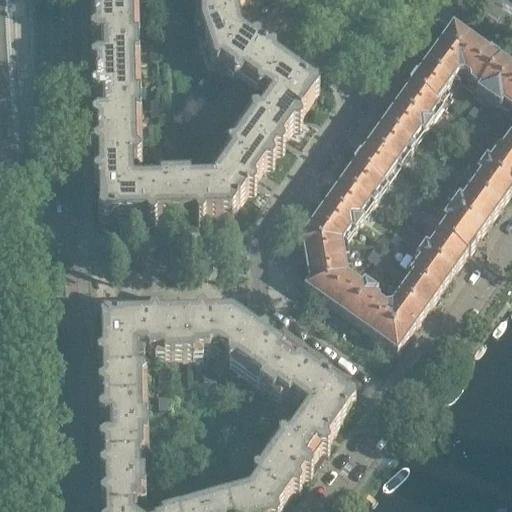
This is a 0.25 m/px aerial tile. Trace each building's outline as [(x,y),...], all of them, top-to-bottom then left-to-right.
[(132,29),(132,10),(137,10),(136,0),(135,0),(94,1),(94,10),(89,13),(89,18),(95,21),(95,30),(132,29)] [(238,17),(214,0),(200,0),(201,36),(214,75),(217,77),(220,73),(242,42),(238,17)] [(214,0),(238,17),(244,7),(250,7),(251,8),(253,4),(253,3),(251,0),(214,0)] [(133,47),(132,29),(95,30),(95,38),(90,42),(90,46),(95,49),(95,58),(138,57),(138,47),(133,47)] [(466,70),(480,51),(453,31),(439,51),(466,70)] [(244,84),(264,57),(261,55),(261,49),(257,46),(251,48),(242,42),(220,73),(234,83),(235,89),(242,88),(244,84)] [(467,76),(466,70),(439,51),(424,72),(451,91),(461,77),(467,76)] [(480,90),(499,64),(499,62),(491,56),(489,57),(480,51),(466,70),(467,76),(470,78),(471,83),(480,90)] [(134,86),(133,67),(138,67),(138,57),(95,58),(96,67),(90,70),(91,75),(96,78),(96,87),(134,86)] [(266,99),(285,73),(276,66),(276,60),(272,57),(267,59),(264,57),(244,84),(257,93),(258,100),(259,101),(266,99)] [(506,109),(511,100),(511,73),(499,64),(480,90),(478,93),(504,112),(506,109)] [(437,111),(451,91),(424,72),(417,81),(415,81),(410,89),(410,91),(435,109),(437,111)] [(319,101),(318,94),(312,92),(285,73),(266,99),(273,104),(275,104),(280,107),(282,105),(285,107),(288,102),(307,116),(315,105),(319,101)] [(208,90),(211,85),(206,81),(203,86),(208,90)] [(134,104),(134,86),(96,87),(96,95),(91,99),(91,103),(97,106),(97,115),(139,114),(139,104),(134,104)] [(427,122),(435,109),(410,91),(396,111),(425,131),(428,126),(427,122)] [(226,102),(229,97),(223,93),(219,98),(226,102)] [(231,106),(234,101),(229,97),(226,102),(231,106)] [(300,126),(307,117),(307,116),(288,102),(285,107),(282,105),(280,107),(275,104),(273,104),(259,123),(288,143),(293,135),(300,135),(302,132),(300,126)] [(425,131),(396,111),(382,131),(407,149),(416,136),(421,137),(425,131)] [(474,127),(481,117),(474,113),(467,122),(474,127)] [(135,142),(135,124),(139,124),(139,114),(97,115),(97,123),(92,127),(92,132),(97,135),(97,143),(135,142)] [(481,132),(487,122),(481,117),(474,127),(481,132)] [(229,131),(234,124),(229,121),(225,127),(229,131)] [(288,143),(259,123),(256,121),(249,122),(251,129),(243,140),(274,162),(276,160),(282,160),(285,157),(283,151),(288,143)] [(469,134),(474,127),(467,122),(463,129),(469,134)] [(476,138),(481,132),(474,127),(469,134),(476,138)] [(465,140),(469,134),(463,129),(458,135),(465,140)] [(411,151),(407,149),(382,131),(368,150),(393,168),(401,157),(404,160),(411,151)] [(471,145),(476,138),(469,134),(465,140),(471,145)] [(274,162),(243,140),(235,152),(227,153),(229,160),(232,162),(260,182),(266,174),(272,174),(275,171),(273,165),(274,162)] [(215,151),(220,144),(215,141),(210,147),(215,151)] [(135,158),(135,142),(97,143),(98,151),(92,154),(93,159),(98,162),(98,171),(134,170),(140,163),(135,158)] [(511,143),(502,157),(511,163),(511,143)] [(212,156),(215,151),(210,147),(207,152),(212,156)] [(379,188),(393,168),(368,150),(361,160),(359,160),(353,168),(354,170),(379,188)] [(511,193),(511,163),(502,157),(502,156),(493,169),(489,166),(484,174),(511,193)] [(255,191),(260,182),(232,162),(218,181),(232,190),(232,193),(246,203),(248,200),(254,200),(257,197),(255,191)] [(441,173),(446,166),(439,162),(435,168),(441,173)] [(448,178),(453,171),(446,166),(441,173),(448,178)] [(437,179),(441,173),(435,168),(430,175),(437,179)] [(134,189),(134,170),(98,171),(98,180),(93,184),(93,188),(99,191),(99,202),(124,202),(124,198),(128,198),(128,195),(134,189)] [(371,199),(379,188),(354,170),(340,190),(365,208),(368,210),(375,201),(371,199)] [(443,184),(448,178),(441,173),(437,179),(443,184)] [(511,199),(511,193),(484,174),(479,181),(482,183),(474,196),(501,215),(511,199)] [(231,224),(246,203),(232,193),(232,190),(218,181),(213,188),(191,189),(191,186),(175,186),(159,187),(159,189),(134,190),(134,189),(128,195),(128,198),(124,198),(124,202),(99,202),(99,217),(98,223),(103,228),(109,226),(146,226),(150,231),(154,231),(158,225),(159,225),(176,225),(192,225),(194,224),(198,230),(203,229),(206,224),(231,224)] [(357,219),(365,208),(340,190),(326,209),(354,230),(361,221),(357,219)] [(475,251),(501,215),(474,196),(464,209),(461,206),(446,227),(450,229),(441,242),(468,261),(470,261),(476,253),(475,251)] [(413,212),(418,206),(411,201),(407,208),(413,212)] [(409,219),(413,212),(407,208),(402,214),(409,219)] [(354,230),(326,209),(312,229),(338,248),(339,247),(346,237),(348,238),(354,230)] [(345,284),(341,262),(339,247),(338,248),(312,229),(297,251),(303,255),(306,276),(309,288),(304,295),(326,310),(345,283),(345,284)] [(385,252),(387,250),(391,243),(385,239),(379,247),(385,252)] [(454,281),(468,261),(441,242),(432,254),(429,252),(423,259),(454,281)] [(395,256),(399,249),(391,243),(387,250),(395,256)] [(379,260),(383,255),(385,252),(379,247),(373,255),(379,260)] [(393,269),(379,260),(373,255),(366,265),(386,279),(393,269)] [(396,264),(383,255),(379,260),(393,269),(396,264)] [(454,281),(423,259),(418,266),(422,269),(413,281),(414,282),(440,301),(454,281)] [(426,320),(440,301),(414,282),(400,301),(426,320)] [(345,324),(366,294),(359,289),(357,292),(345,284),(345,283),(326,310),(345,324)] [(386,321),(385,316),(382,314),(381,309),(371,302),(373,299),(366,294),(345,324),(371,342),(386,321)] [(412,340),(426,320),(400,301),(390,315),(385,316),(386,321),(412,340)] [(211,356),(210,324),(208,324),(204,319),(199,319),(196,324),(194,324),(178,324),(162,325),(160,325),(157,320),(152,320),(149,325),(146,325),(147,360),(151,364),(163,364),(163,368),(178,368),(195,367),(195,363),(207,363),(207,360),(210,356),(211,356)] [(397,361),(412,340),(386,321),(371,342),(397,361)] [(227,367),(250,335),(233,323),(210,324),(211,356),(227,367)] [(147,360),(146,325),(111,326),(105,325),(100,330),(101,336),(102,353),(120,353),(120,355),(125,355),(126,358),(133,358),(135,360),(147,360)] [(248,384),(272,351),(269,349),(269,342),(265,340),(259,342),(250,335),(227,367),(227,374),(229,376),(234,374),(248,384)] [(265,401),(291,364),(284,359),(284,353),(281,351),(275,353),(272,351),(248,384),(259,391),(256,395),(265,401)] [(136,381),(135,360),(133,358),(126,358),(125,355),(120,355),(120,353),(102,353),(102,361),(97,364),(97,369),(102,372),(103,381),(136,381)] [(293,409),(313,380),(308,376),(308,370),(304,367),(299,370),(291,364),(265,401),(271,405),(274,401),(286,410),(293,409)] [(322,415),(335,396),(328,391),(328,384),(325,382),(319,384),(313,380),(293,409),(308,419),(311,419),(314,414),(317,416),(319,413),(322,415)] [(140,409),(140,386),(143,386),(143,384),(140,381),(136,381),(103,381),(103,390),(98,394),(98,399),(103,402),(103,410),(140,409)] [(331,446),(351,419),(355,414),(354,408),(349,405),(335,396),(322,415),(319,413),(317,416),(314,414),(311,419),(308,419),(303,426),(331,446)] [(141,427),(140,409),(103,410),(103,418),(98,421),(98,426),(104,429),(104,438),(144,437),(144,427),(141,427)] [(276,429),(280,424),(275,420),(272,425),(276,429)] [(271,437),(276,429),(272,425),(266,433),(271,437)] [(328,451),(331,446),(303,426),(288,448),(316,468),(321,461),(327,461),(330,457),(328,451)] [(267,442),(271,437),(266,433),(262,438),(267,442)] [(141,461),(141,447),(145,447),(144,437),(104,438),(104,447),(99,450),(99,455),(104,458),(105,466),(138,465),(141,461)] [(316,468),(288,448),(285,446),(277,447),(276,448),(277,456),(270,465),(302,488),(304,484),(310,484),(313,481),(311,475),(316,468)] [(138,481),(138,465),(105,466),(105,474),(100,477),(100,482),(105,485),(105,491),(142,490),(142,481),(138,481)] [(302,488),(270,465),(262,477),(255,478),(254,479),(255,487),(258,490),(286,509),(293,500),(299,500),(302,497),(299,491),(302,488)] [(134,511),(139,508),(139,500),(142,500),(142,490),(105,491),(105,501),(100,505),(100,509),(104,511),(134,511)] [(166,496),(161,490),(157,493),(163,500),(166,496)] [(284,511),(286,509),(258,490),(251,500),(253,511),(284,511)] [(169,507),(171,501),(166,496),(163,500),(169,507)] [(253,511),(251,500),(227,507),(228,511),(253,511)]
